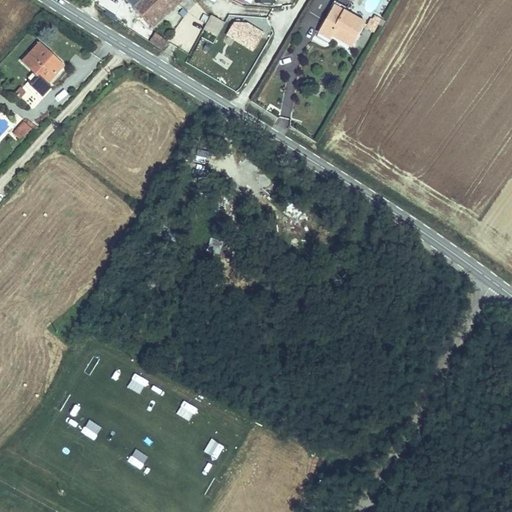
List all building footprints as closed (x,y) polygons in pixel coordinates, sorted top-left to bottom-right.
[(125,0),(151,29),(184,0),(125,0)] [(334,6),(319,33),(329,38),(330,35),(333,31),(353,42),(364,24),(334,6)] [(210,16),(203,31),(217,38),(224,23),(210,16)] [(384,22),(373,16),(368,24),(380,31),(384,22)] [(254,51),(263,32),(235,18),(225,37),(254,51)] [(380,31),(368,24),(365,29),(377,36),(380,31)] [(353,42),(333,31),(330,35),(350,47),(353,42)] [(167,42),(154,34),(149,42),(162,50),(167,42)] [(27,86),(42,100),(50,91),(44,86),(59,69),(34,46),(18,63),(34,78),(27,86)] [(44,99),(32,110),(36,115),(48,104),(44,99)] [(35,131),(26,122),(24,125),(30,131),(33,134),(35,131)] [(30,131),(24,125),(13,137),(20,143),(30,131)]
